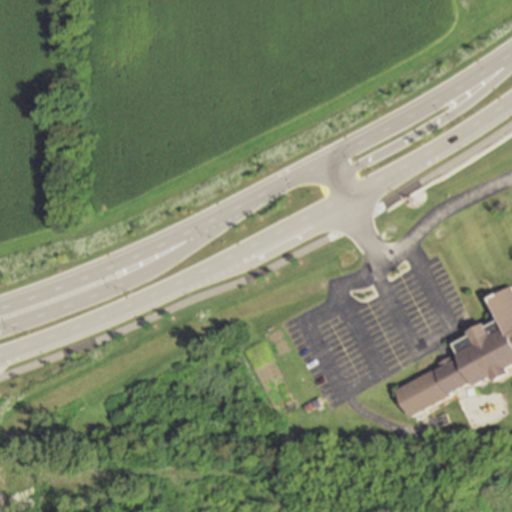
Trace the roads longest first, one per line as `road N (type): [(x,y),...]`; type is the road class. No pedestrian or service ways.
road 1 (secondary): [(0,357),(149,298),(347,199)]
road 2 (secondary): [(262,195),(127,283),(0,329)]
road 3 (secondary): [(262,195),(134,257),(0,308)]
road 4 (secondary): [(511,61),(457,111),(353,168),(347,199)]
road 5 (secondary): [(511,54),(327,160)]
road 6 (secondary): [(347,199),(511,99)]
